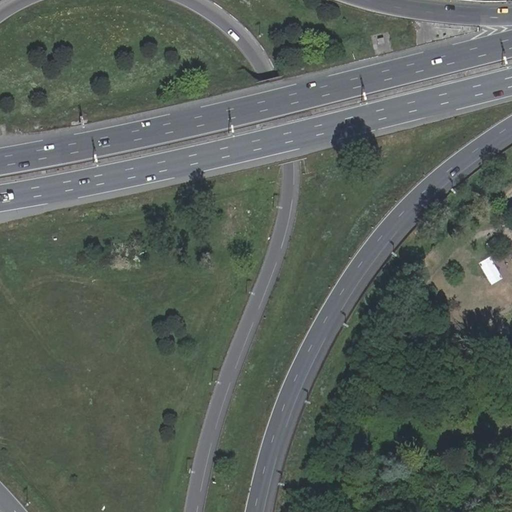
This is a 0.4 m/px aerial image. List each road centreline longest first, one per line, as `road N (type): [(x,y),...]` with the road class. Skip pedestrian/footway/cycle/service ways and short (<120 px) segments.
road 1 (motorway): [(194,511),(222,395),(283,235),(293,160),(259,63),(226,26),(185,0)]
road 2 (motorway): [(511,43),(0,161)]
road 3 (motorway): [(0,197),(511,82)]
road 4 (motorway): [(256,511),(285,404),(357,269),(406,207),(511,126)]
road 5 (motorway): [(511,16),(373,0)]
